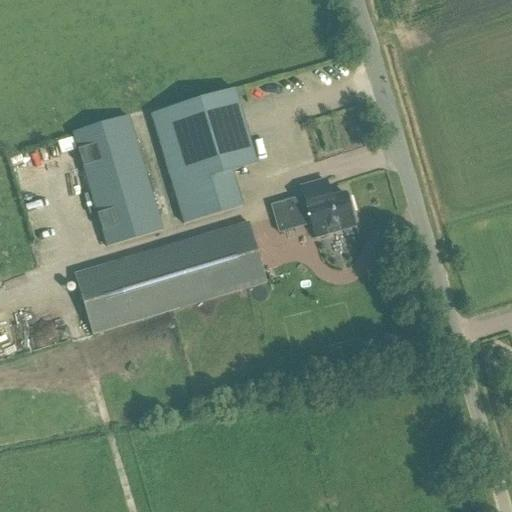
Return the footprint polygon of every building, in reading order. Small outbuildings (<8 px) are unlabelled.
[(232,89),(151,114),(185,226),(242,209),(230,171),(255,163),(232,89)] [(128,119),(73,136),(108,250),(163,233),(128,119)] [(305,187),(307,196),(313,224),(316,238),(356,230),(353,216),(356,215),(353,201),(350,201),(349,197),(334,200),(330,182),(305,187)] [(297,227),(291,200),(275,203),(280,230),(297,227)] [(25,217),(27,238),(38,237),(35,215),(25,217)] [(250,225),(76,278),(95,337),(268,284),(250,225)]
